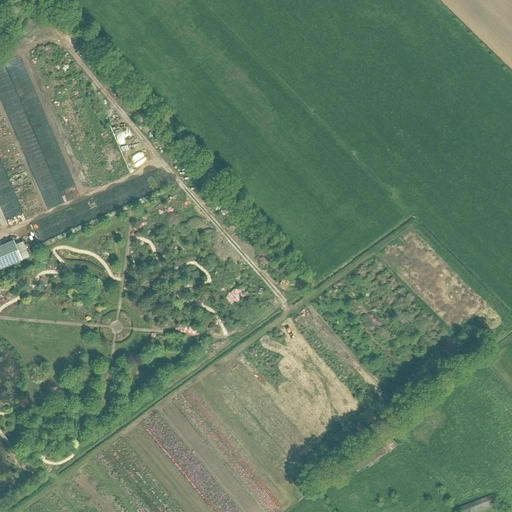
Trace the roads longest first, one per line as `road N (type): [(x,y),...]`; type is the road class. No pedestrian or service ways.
road 1 (track): [(34,0),(286,307),(274,325)]
road 2 (track): [(11,229),(162,163)]
